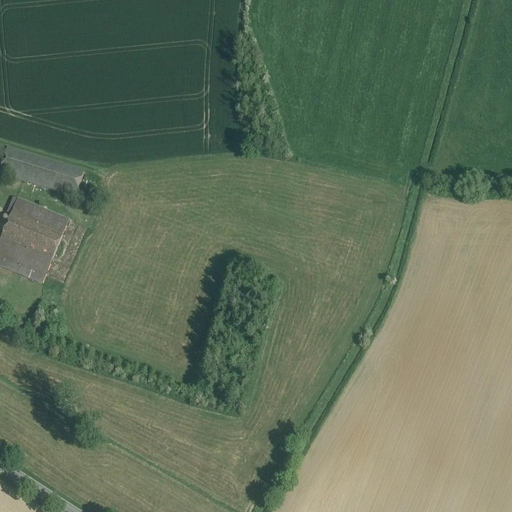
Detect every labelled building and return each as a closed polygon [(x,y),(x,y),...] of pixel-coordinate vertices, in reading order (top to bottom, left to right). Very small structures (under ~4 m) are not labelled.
[(84,173),(8,150),(5,157),(0,174),(0,175),(76,199),(84,173)] [(7,214),(11,216),(18,200),(14,199),(7,214)] [(70,222),(18,200),(11,216),(63,237),(70,222)] [(63,237),(11,216),(1,239),(53,261),(63,237)] [(53,261),(1,239),(0,242),(0,256),(3,258),(0,263),(0,265),(43,284),(53,261)]
